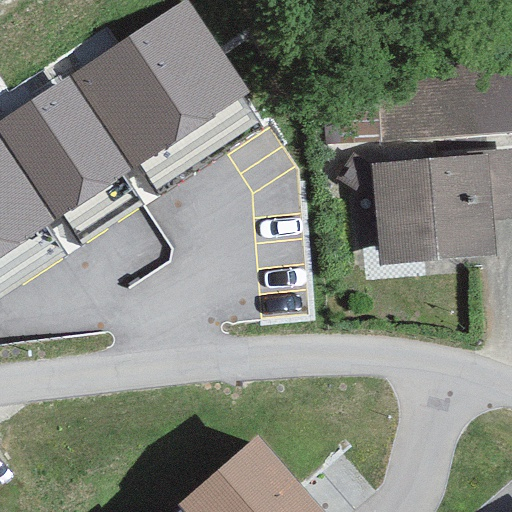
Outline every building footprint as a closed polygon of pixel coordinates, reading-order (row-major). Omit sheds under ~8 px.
[(187,0),(185,0),(69,76),(132,171),(249,94),(187,0)] [(69,76),(1,122),(61,216),(132,171),(69,76)] [(1,122),(0,122),(0,263),(66,221),(61,216),(1,122)] [(511,221),(511,148),(486,150),(486,159),(374,164),(379,268),(493,263),(491,223),(511,221)] [(259,312),(259,284),(210,283),(210,311),(259,312)] [(314,511),(253,443),(175,511),(314,511)]
